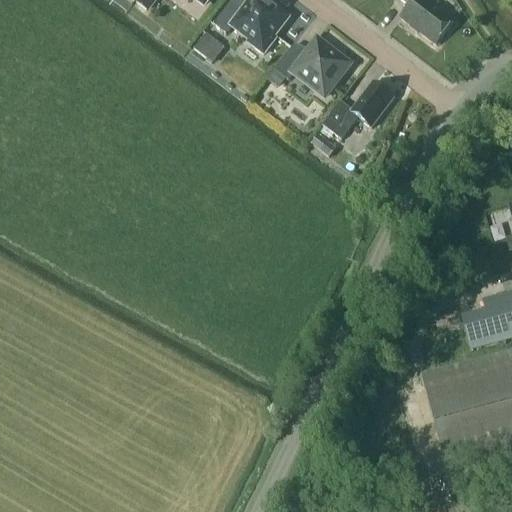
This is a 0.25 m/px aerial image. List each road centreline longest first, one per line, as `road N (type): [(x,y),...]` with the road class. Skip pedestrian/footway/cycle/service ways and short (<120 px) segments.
road 1 (tertiary): [(258,511),(412,184),(457,112)]
road 2 (residential): [(457,112),(309,0)]
